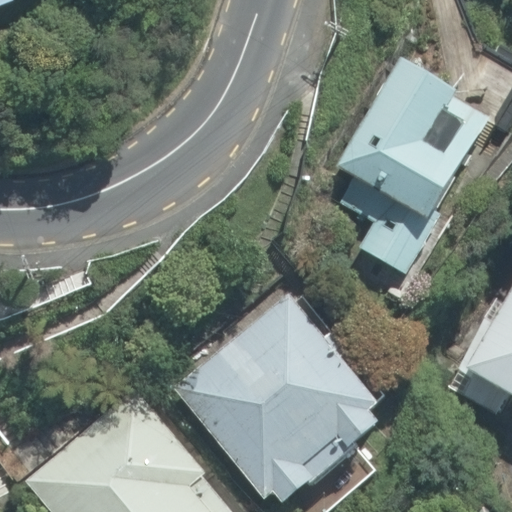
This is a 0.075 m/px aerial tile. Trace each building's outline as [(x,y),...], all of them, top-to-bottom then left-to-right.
[(0,0),(0,27),(30,14),(23,0),(0,0)] [(358,251),(402,280),(501,131),(404,67),(334,171),(387,206),(358,251)] [(511,405),(511,291),(462,377),(511,405)] [(283,294),(174,378),(276,511),(285,511),(389,432),(283,294)] [(33,511),(232,511),(140,401),(23,499),(33,511)]
